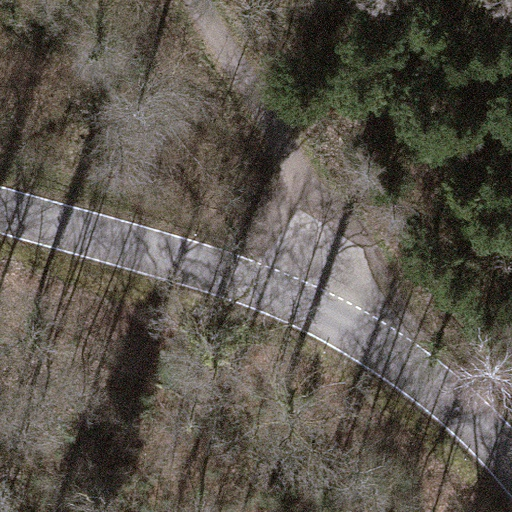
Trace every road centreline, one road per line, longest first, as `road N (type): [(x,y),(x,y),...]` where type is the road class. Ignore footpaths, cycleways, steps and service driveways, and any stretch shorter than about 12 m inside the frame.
road 1 (tertiary): [(0,207),(222,268),(337,320),(498,441),(511,460)]
road 2 (track): [(337,320),(325,213),(198,0)]
